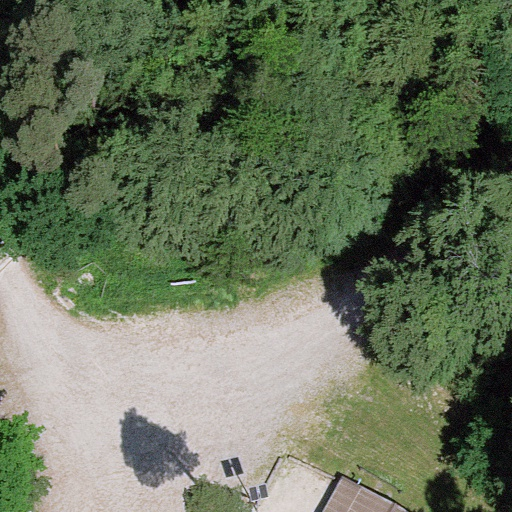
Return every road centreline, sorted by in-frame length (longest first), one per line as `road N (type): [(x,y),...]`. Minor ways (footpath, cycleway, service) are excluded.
road 1 (track): [(118,511),(262,366),(511,183)]
road 2 (track): [(83,511),(0,251)]
road 3 (track): [(262,366),(373,459),(482,511)]
